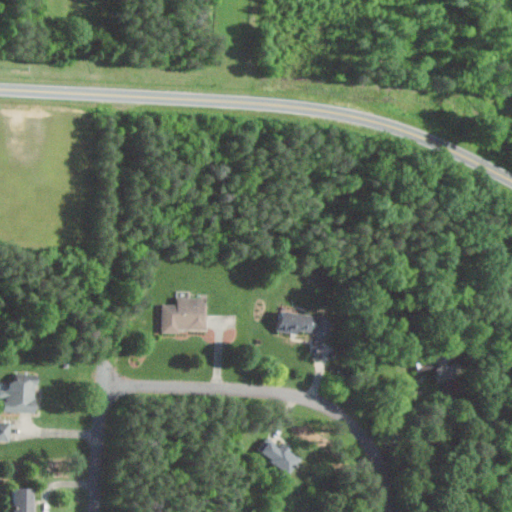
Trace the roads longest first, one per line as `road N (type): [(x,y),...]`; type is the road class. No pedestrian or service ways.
road 1 (tertiary): [(511,179),(424,136),(321,108),(0,87)]
road 2 (residential): [(391,511),(379,462),(352,423),(312,399),(103,382)]
road 3 (residential): [(96,511),(103,382)]
